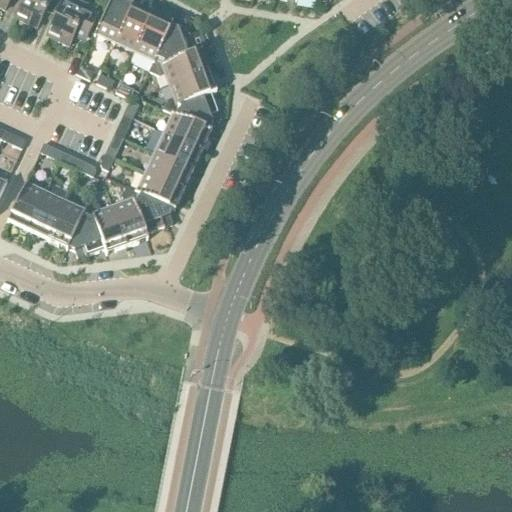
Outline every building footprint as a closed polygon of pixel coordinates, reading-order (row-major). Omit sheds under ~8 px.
[(22,0),(23,1),(23,0),(0,0),(0,11),(4,13),(10,0),(22,0)] [(23,0),(23,1),(14,21),(36,32),(45,14),(55,19),(62,4),(63,2),(64,0),(23,0)] [(55,19),(46,39),(68,50),(73,41),(83,46),(87,37),(98,14),(87,9),(88,8),(87,8),(69,0),(64,0),(63,2),(62,4),(55,19)] [(110,0),(93,39),(113,49),(114,49),(132,9),(132,8),(113,0),(110,0)] [(132,9),(114,49),(132,58),(133,58),(151,17),(133,9),(132,9)] [(151,17),(133,58),(134,58),(152,67),(153,63),(154,64),(169,30),(171,27),(170,26),(169,29),(161,25),(162,23),(151,17)] [(182,20),(177,32),(171,29),(172,27),(171,27),(154,64),(163,68),(201,54),(200,53),(195,55),(186,31),(189,23),(182,20)] [(152,67),(148,75),(158,80),(163,78),(167,90),(208,75),(204,63),(201,64),(199,56),(201,55),(201,54),(163,68),(154,64),(153,63),(152,67)] [(75,78),(89,85),(93,75),(79,69),(75,78)] [(166,103),(161,113),(170,117),(170,118),(174,120),(179,108),(211,97),(216,96),(215,94),(213,95),(210,87),(212,86),(208,75),(167,90),(171,102),(166,103)] [(99,78),(95,88),(109,94),(113,85),(99,78)] [(119,87),(115,97),(126,102),(130,100),(133,94),(119,87)] [(179,108),(174,120),(210,136),(211,135),(209,134),(212,127),(220,124),(211,97),(179,108)] [(128,108),(123,118),(132,123),(138,109),(132,106),(128,108)] [(170,118),(161,136),(202,155),(202,154),(207,144),(205,143),(208,135),(210,137),(210,136),(174,120),(170,118)] [(120,124),(113,138),(123,143),(129,129),(120,124)] [(152,155),(152,156),(192,175),(193,174),(201,155),(202,155),(161,136),(161,137),(152,155)] [(12,138),(8,147),(21,153),(26,144),(12,138)] [(113,138),(107,150),(117,155),(123,143),(113,138)] [(43,147),(39,156),(53,163),(57,153),(43,147)] [(77,163),(63,156),(59,165),(73,172),(78,174),(83,165),(77,163)] [(192,175),(152,156),(143,175),(184,194),(192,175)] [(114,162),(104,157),(99,168),(101,172),(107,175),(114,162)] [(83,165),(78,174),(92,181),(95,175),(93,170),(83,165)] [(143,175),(134,194),(138,196),(172,213),(175,206),(178,207),(184,194),(143,175)] [(25,186),(6,226),(8,227),(26,235),(45,195),(25,186)] [(123,206),(111,210),(126,251),(137,247),(137,245),(145,242),(145,244),(147,243),(145,238),(133,206),(138,196),(134,194),(126,190),(121,201),(123,206)] [(46,244),(64,204),(45,195),(26,235),(46,244)] [(145,238),(172,228),(169,220),(172,213),(174,214),(172,213),(138,196),(133,206),(145,238)] [(64,204),(46,244),(57,250),(58,247),(66,251),(65,253),(66,254),(82,215),(83,213),(64,204)] [(83,213),(82,215),(92,220),(106,258),(107,258),(106,255),(114,252),(115,255),(126,251),(111,210),(100,214),(98,209),(92,206),(87,204),(85,209),(83,213)] [(92,220),(82,215),(66,254),(67,252),(74,255),(77,263),(104,253),(105,258),(106,258),(92,220)]
